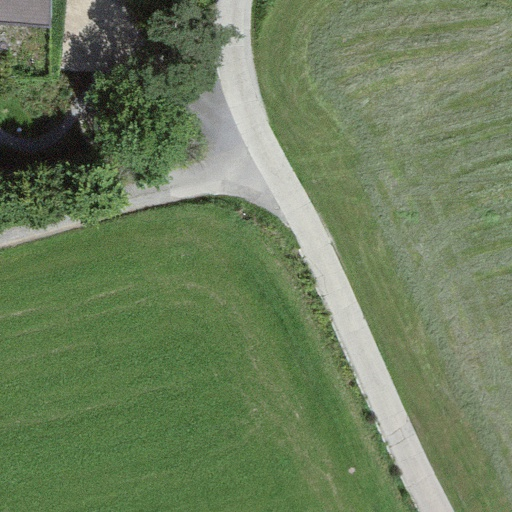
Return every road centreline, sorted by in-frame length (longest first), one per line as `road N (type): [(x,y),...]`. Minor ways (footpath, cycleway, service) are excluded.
road 1 (unclassified): [(238,0),(241,65),(456,511)]
road 2 (track): [(292,163),(0,233)]
